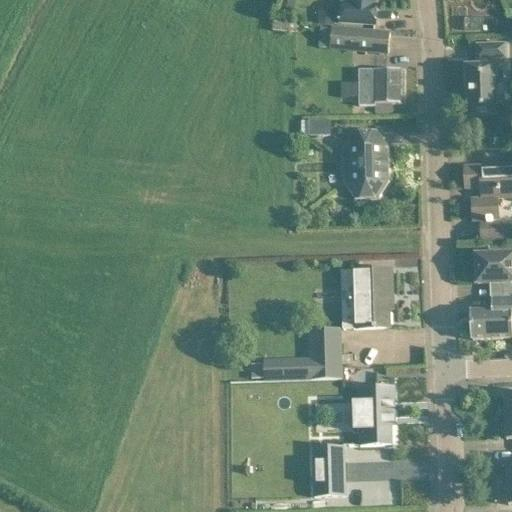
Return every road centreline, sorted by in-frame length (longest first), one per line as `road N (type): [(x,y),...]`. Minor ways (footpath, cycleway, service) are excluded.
road 1 (residential): [(442,370),(427,0)]
road 2 (residential): [(446,511),(442,370)]
